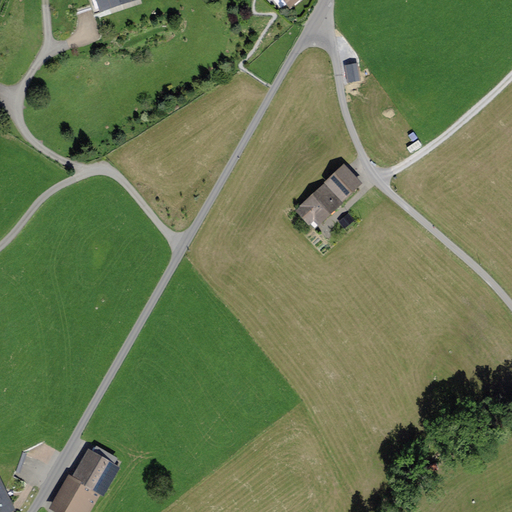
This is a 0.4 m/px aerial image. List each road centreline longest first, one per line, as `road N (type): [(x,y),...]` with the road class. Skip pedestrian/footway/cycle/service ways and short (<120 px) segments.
road 1 (unclassified): [(326,0),(32,511)]
road 2 (unclassified): [(326,0),(347,118),(375,182),(511,307)]
road 3 (track): [(511,76),(463,122),(375,182)]
